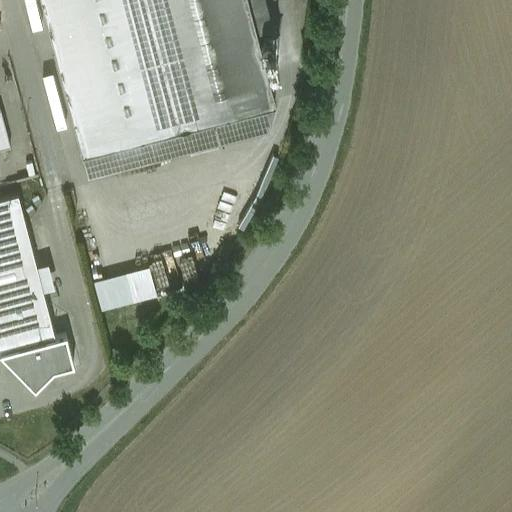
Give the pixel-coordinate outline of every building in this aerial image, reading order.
[(41,0),(81,152),(275,101),(256,30),(271,26),(263,0),(41,0)] [(0,348),(56,334),(19,195),(0,199),(0,348)] [(36,231),(39,261),(55,259),(52,229),(36,231)] [(104,307),(160,291),(151,262),(95,278),(104,307)] [(69,330),(56,334),(0,348),(0,351),(36,387),(54,365),(76,360),(69,330)]
